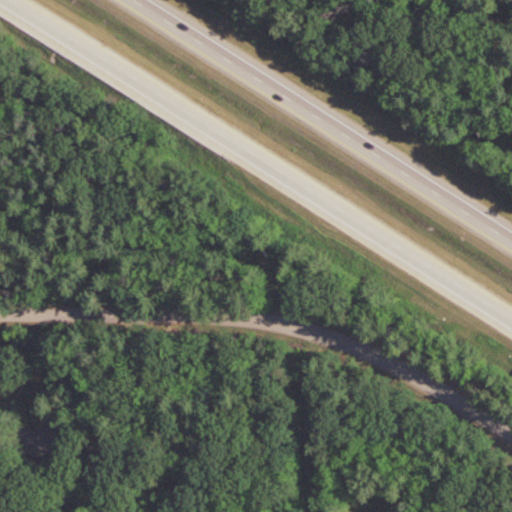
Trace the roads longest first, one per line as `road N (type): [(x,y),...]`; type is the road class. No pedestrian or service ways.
road 1 (motorway): [(10,0),(511,318)]
road 2 (residential): [(511,435),(371,352),(306,331),(154,317),(0,317)]
road 3 (motorway): [(511,240),(135,0)]
road 4 (residential): [(306,331),(318,511)]
